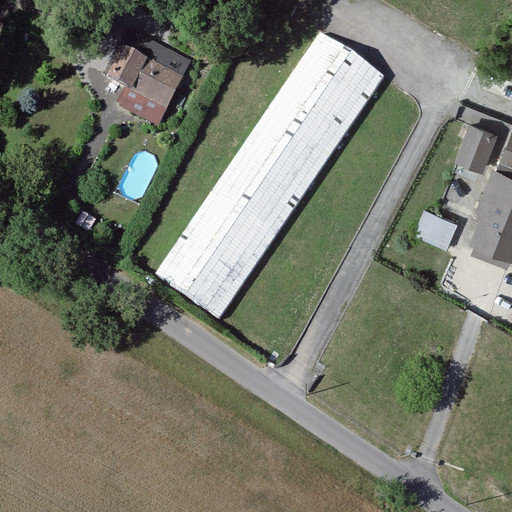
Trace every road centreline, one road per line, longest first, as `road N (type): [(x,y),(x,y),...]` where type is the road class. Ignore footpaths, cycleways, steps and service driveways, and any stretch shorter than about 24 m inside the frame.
road 1 (unclassified): [(0,203),(453,511)]
road 2 (track): [(282,397),(452,78),(348,16)]
